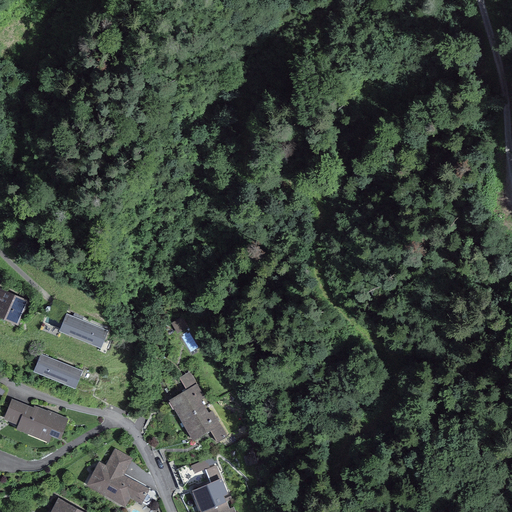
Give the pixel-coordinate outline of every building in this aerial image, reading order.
[(29,301),(0,288),(0,319),(17,327),(29,301)] [(107,331),(103,330),(105,326),(83,317),(81,321),(65,314),(62,321),(60,328),(57,333),(99,350),(107,331)] [(177,334),(188,328),(182,318),(171,325),(177,334)] [(81,372),(40,354),(32,373),(73,391),(81,372)] [(180,422),(204,408),(200,401),(204,398),(189,372),(178,379),(185,391),(167,402),(180,422)] [(150,416),(158,402),(150,397),(142,412),(150,416)] [(46,411),(33,406),(32,408),(11,399),(2,421),(16,426),(14,431),(47,444),(50,439),(58,442),(68,419),(47,410),(46,411)] [(208,413),(204,408),(180,422),(192,442),(210,431),(217,443),(228,437),(212,411),(208,413)] [(105,466),(98,462),(84,487),(124,508),(129,499),(140,505),(149,489),(123,476),(133,459),(114,449),(105,466)] [(205,469),(201,461),(191,466),(194,474),(205,469)] [(198,511),(205,511),(227,503),(223,495),(227,494),(215,466),(204,470),(210,484),(190,493),(198,511)] [(80,511),(57,500),(50,511),(80,511)] [(229,509),(227,503),(205,511),(235,511),(233,508),(229,509)]
